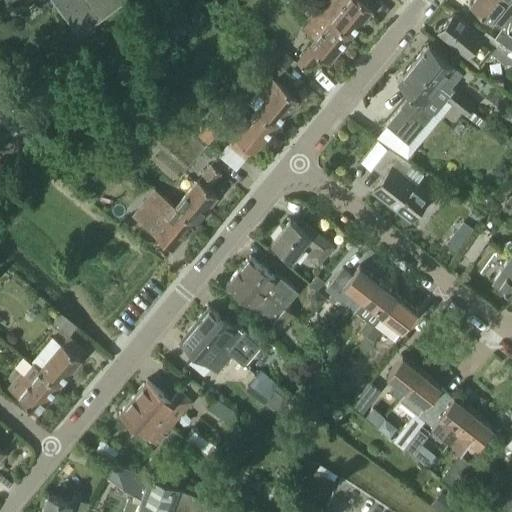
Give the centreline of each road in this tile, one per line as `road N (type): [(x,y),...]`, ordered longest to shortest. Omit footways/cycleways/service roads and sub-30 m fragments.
road 1 (residential): [(292,162),(55,451)]
road 2 (residential): [(511,328),(292,162)]
road 3 (residential): [(426,0),(292,162)]
